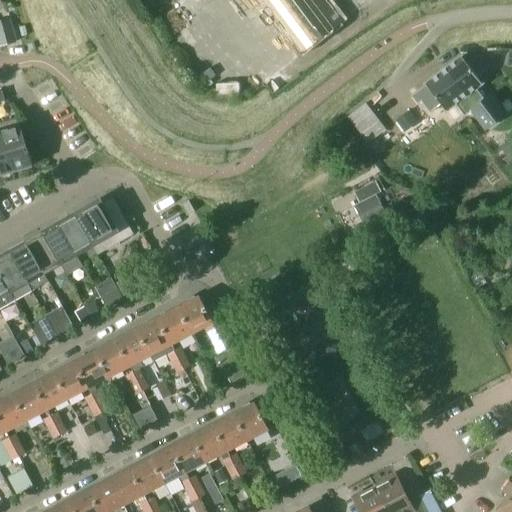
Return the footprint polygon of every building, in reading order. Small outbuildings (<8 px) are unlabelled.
[(265,0),(305,53),(312,47),(339,23),(323,1),(322,0),(265,0)] [(0,22),(0,46),(15,43),(8,20),(0,22)] [(461,57),(441,73),(450,85),(454,82),(465,96),(454,104),(455,105),(464,117),(470,112),(484,131),(505,115),(489,94),(484,98),(477,88),(482,84),(480,82),(477,77),(487,70),(476,56),(466,64),(461,57)] [(446,112),(455,105),(454,104),(465,96),(454,82),(450,85),(441,73),(440,73),(425,85),(415,92),(416,93),(412,96),(417,103),(421,100),(426,107),(431,113),(440,105),(446,112)] [(348,117),(368,144),(386,131),(365,104),(348,117)] [(395,120),(395,121),(402,131),(404,133),(417,123),(416,121),(409,112),(408,110),(395,120)] [(0,122),(0,137),(10,172),(32,166),(18,118),(0,122)] [(0,175),(10,172),(0,137),(0,175)] [(502,159),(511,172),(511,142),(509,139),(498,147),(506,157),(502,159)] [(480,171),(491,185),(505,175),(494,160),(480,171)] [(359,204),(353,207),(369,237),(391,226),(375,195),(381,192),(375,182),(354,193),(359,204)] [(188,201),(181,205),(186,216),(194,211),(188,201)] [(76,216),(97,254),(128,236),(109,202),(100,207),(98,204),(76,216)] [(76,216),(59,226),(75,253),(84,248),(90,258),(97,254),(76,216)] [(59,226),(43,235),(64,272),(71,268),(66,259),(75,253),(59,226)] [(43,235),(26,245),(42,272),(51,267),(57,277),(64,272),(43,235)] [(26,245),(10,254),(31,291),(38,287),(48,282),(42,272),(26,245)] [(10,254),(0,259),(0,274),(15,300),(31,291),(10,254)] [(0,308),(15,300),(0,274),(0,308)] [(123,280),(117,283),(124,296),(131,292),(126,284),(123,280)] [(100,297),(100,298),(107,309),(114,305),(122,300),(116,289),(115,288),(100,297)] [(188,303),(178,308),(191,334),(204,327),(218,353),(234,345),(223,323),(220,325),(216,319),(220,317),(214,305),(206,309),(199,297),(196,299),(193,296),(187,299),(188,303)] [(93,303),(84,307),(91,319),(99,314),(93,303)] [(91,319),(84,307),(75,313),(82,324),(91,319)] [(178,308),(157,319),(170,345),(191,334),(178,308)] [(58,337),(48,320),(48,321),(46,317),(37,322),(49,343),(58,337)] [(157,319),(137,330),(150,355),(154,362),(167,355),(174,351),(170,345),(157,319)] [(60,321),(51,326),(58,337),(66,332),(60,321)] [(137,330),(116,341),(129,366),(132,373),(139,369),(143,367),(139,361),(150,355),(137,330)] [(13,335),(0,342),(0,350),(9,365),(16,361),(25,356),(18,345),(13,335)] [(27,340),(18,345),(25,356),(34,351),(27,340)] [(116,341),(95,352),(109,377),(129,366),(116,341)] [(174,351),(167,355),(172,364),(185,357),(180,348),(174,351)] [(95,352),(74,363),(88,388),(109,377),(95,352)] [(185,357),(172,364),(177,374),(178,374),(184,370),(190,367),(185,357)] [(74,363),(54,373),(67,399),(88,388),(74,363)] [(139,370),(126,377),(131,386),(144,379),(139,370)] [(54,373),(33,384),(47,410),(67,399),(54,373)] [(144,379),(131,386),(136,395),(149,388),(144,379)] [(33,384),(12,395),(26,421),(47,410),(33,384)] [(98,391),(85,398),(90,407),(103,401),(98,391)] [(12,395),(0,401),(0,421),(5,431),(26,421),(12,395)] [(103,401),(90,407),(95,417),(101,414),(108,410),(103,401)] [(243,410),(233,415),(247,440),(268,429),(254,404),(251,405),(249,402),(242,406),(243,410)] [(157,419),(150,406),(142,410),(144,415),(148,423),(157,419)] [(57,413),(44,420),(49,429),(62,422),(57,413)] [(111,431),(101,414),(95,417),(104,435),(111,431)] [(233,415),(213,426),(226,451),(247,440),(233,415)] [(62,422),(49,429),(54,439),(67,432),(62,422)] [(213,426),(192,437),(205,462),(219,455),(227,471),(241,464),(236,454),(229,457),(226,451),(213,426)] [(9,438),(2,441),(4,446),(7,451),(20,444),(15,435),(9,438)] [(192,437),(172,447),(185,473),(205,462),(192,437)] [(264,447),(270,461),(280,455),(273,442),(264,447)] [(7,451),(12,460),(25,453),(20,444),(7,451)] [(172,447),(151,458),(164,484),(174,479),(177,485),(181,482),(188,479),(185,473),(172,447)] [(151,458),(130,469),(143,495),(164,484),(151,458)] [(241,464),(227,471),(232,480),(246,473),(241,464)] [(9,477),(7,478),(16,495),(18,494),(33,486),(23,469),(9,477)] [(130,469),(110,480),(123,505),(143,495),(130,469)] [(222,469),(213,473),(219,485),(228,480),(222,469)] [(286,485),(280,473),(270,479),(276,490),(286,485)] [(382,483),(374,487),(386,511),(427,511),(420,497),(413,500),(409,502),(402,489),(394,474),(383,480),(384,482),(382,483)] [(188,479),(181,482),(182,484),(186,493),(200,485),(194,476),(188,479)] [(110,480),(89,491),(99,511),(109,511),(123,505),(110,480)] [(496,510),(499,511),(511,511),(511,482),(510,481),(503,491),(508,495),(496,510)] [(200,485),(186,493),(191,502),(199,497),(204,495),(200,485)] [(386,511),(374,487),(364,493),(363,491),(351,497),(359,511),(386,511)] [(218,490),(210,494),(215,504),(223,500),(218,490)] [(99,511),(89,491),(68,501),(73,511),(99,511)] [(153,497),(140,505),(143,511),(148,511),(158,507),(153,497)] [(206,511),(199,498),(191,502),(196,511),(206,511)] [(73,511),(68,501),(47,511),(73,511)]
